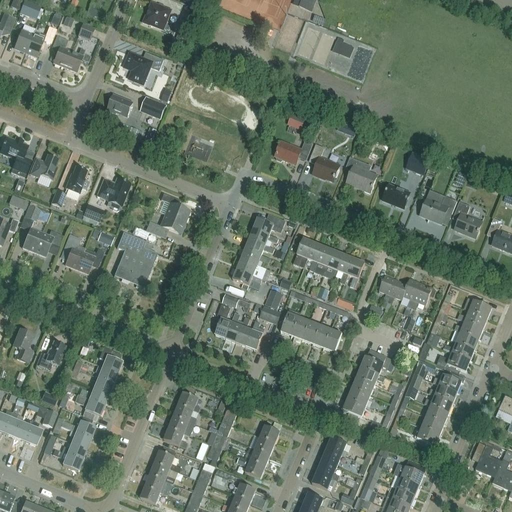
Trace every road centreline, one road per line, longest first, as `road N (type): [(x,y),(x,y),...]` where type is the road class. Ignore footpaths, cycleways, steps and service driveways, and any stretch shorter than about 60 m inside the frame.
road 1 (residential): [(511,281),(244,174)]
road 2 (residential): [(284,511),(318,417),(170,355)]
road 3 (residential): [(170,355),(0,287)]
road 4 (residential): [(92,511),(109,503),(170,355)]
road 5 (residential): [(231,205),(69,142)]
road 6 (residential): [(170,355),(231,205)]
road 7 (residential): [(436,498),(489,368)]
